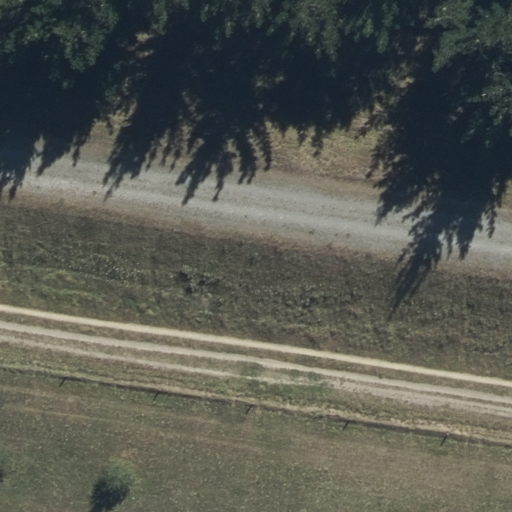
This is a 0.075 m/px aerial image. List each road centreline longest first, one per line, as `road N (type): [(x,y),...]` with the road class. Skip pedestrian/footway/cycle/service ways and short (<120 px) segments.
road 1 (track): [(0,343),(511,418)]
road 2 (track): [(0,162),(511,236)]
